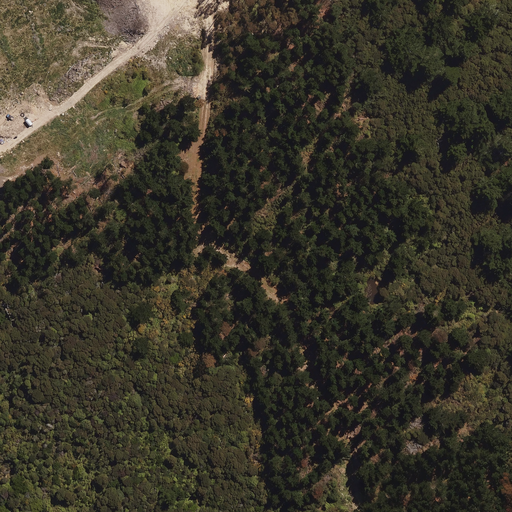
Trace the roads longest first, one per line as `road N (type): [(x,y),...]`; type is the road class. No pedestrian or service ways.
road 1 (track): [(209,0),(193,227),(280,304),(329,424)]
road 2 (track): [(0,144),(76,96),(151,32),(169,0)]
